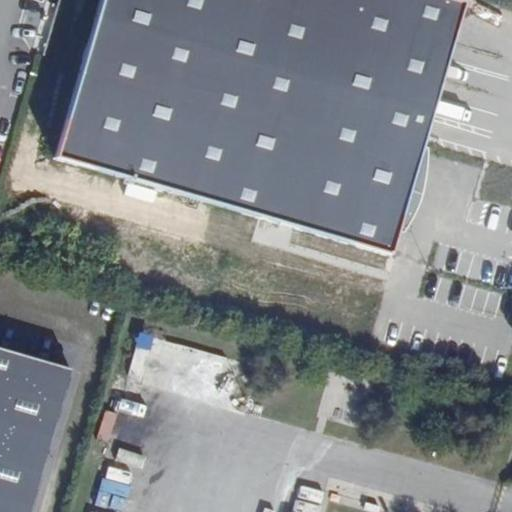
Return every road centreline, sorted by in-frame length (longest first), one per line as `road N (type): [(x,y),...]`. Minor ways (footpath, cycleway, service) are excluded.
road 1 (unknown): [(495,511),(242,442),(205,457),(175,511)]
road 2 (unknown): [(511,252),(446,231),(433,204),(483,28)]
